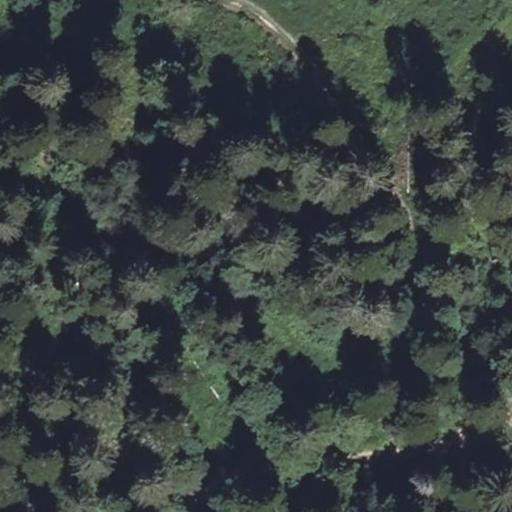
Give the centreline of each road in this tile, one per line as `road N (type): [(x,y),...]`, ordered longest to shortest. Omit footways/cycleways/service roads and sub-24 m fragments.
road 1 (track): [(511,405),(462,350),(388,183),(331,93),(266,22),(209,0)]
road 2 (track): [(179,511),(214,481),(293,463),(445,447),(511,420)]
